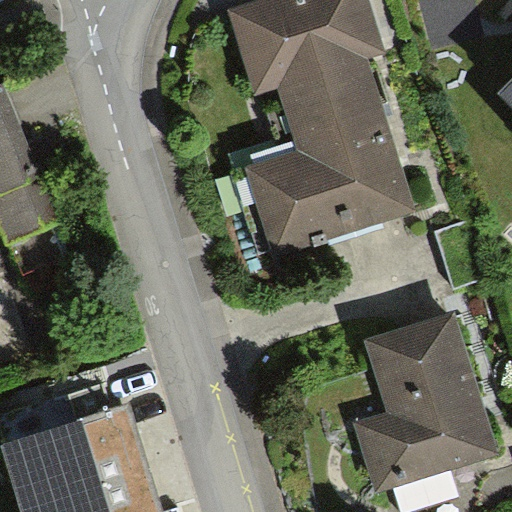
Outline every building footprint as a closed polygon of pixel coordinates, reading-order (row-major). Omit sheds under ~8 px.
[(269,246),(399,207),(353,53),(370,48),(356,0),(257,0),(230,8),(254,86),(275,80),(297,151),(245,167),(269,246)] [(511,70),(499,84),(511,96),(511,70)] [(0,227),(2,234),(47,217),(0,97),(0,227)] [(0,359),(41,352),(28,286),(0,291),(0,359)] [(488,452),(447,316),(366,340),(389,416),(354,427),(372,486),(488,452)] [(158,511),(124,406),(6,444),(27,511),(158,511)]
